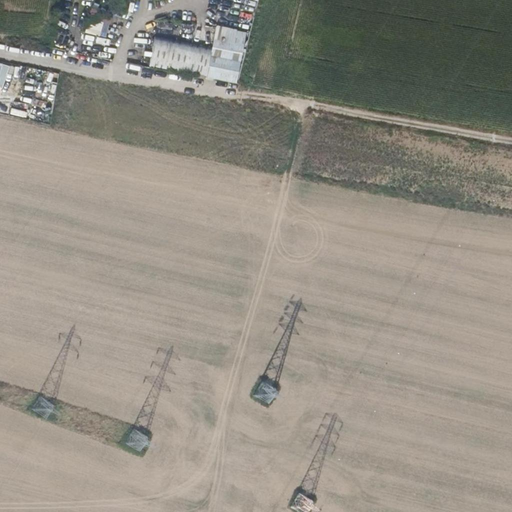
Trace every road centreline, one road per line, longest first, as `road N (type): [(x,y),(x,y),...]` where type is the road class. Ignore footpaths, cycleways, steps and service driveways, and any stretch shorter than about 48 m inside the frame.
road 1 (track): [(511,137),(0,51)]
road 2 (track): [(221,511),(306,108)]
